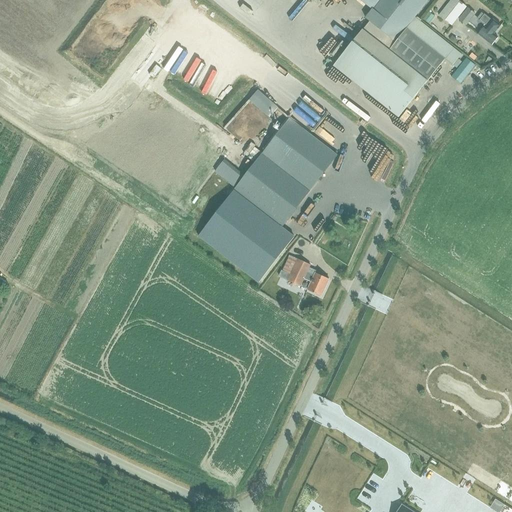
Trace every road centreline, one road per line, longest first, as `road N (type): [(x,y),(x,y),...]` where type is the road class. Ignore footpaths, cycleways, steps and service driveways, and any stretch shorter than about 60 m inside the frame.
road 1 (residential): [(511,66),(418,149),(254,511)]
road 2 (residential): [(245,511),(221,509),(0,407)]
